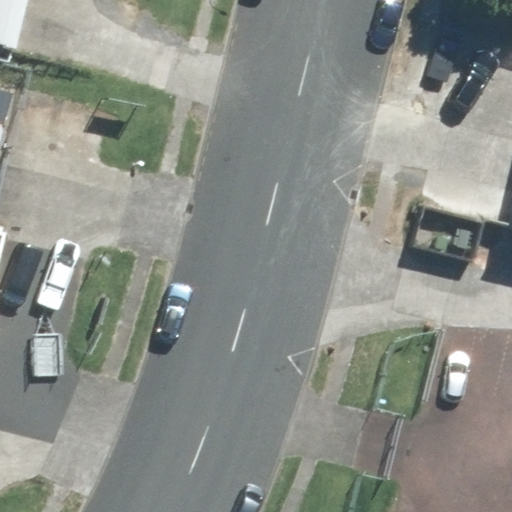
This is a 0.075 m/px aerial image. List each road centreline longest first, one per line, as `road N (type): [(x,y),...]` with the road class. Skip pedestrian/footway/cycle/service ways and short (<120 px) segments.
road 1 (unclassified): [(318,0),(223,383),(167,511)]
road 2 (unknown): [(291,110),(80,36),(50,0)]
